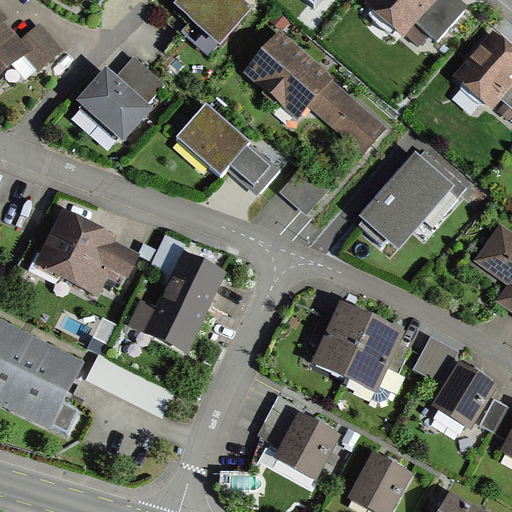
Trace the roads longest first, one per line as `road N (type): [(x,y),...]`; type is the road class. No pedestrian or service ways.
road 1 (residential): [(0,148),(287,252)]
road 2 (residential): [(287,252),(178,511)]
road 3 (residential): [(287,252),(432,317),(511,364)]
